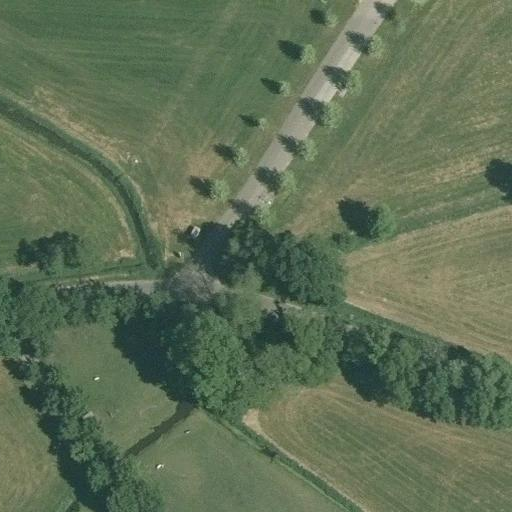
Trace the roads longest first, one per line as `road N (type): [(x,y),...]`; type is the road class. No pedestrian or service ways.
road 1 (unclassified): [(511,397),(249,303),(182,294)]
road 2 (unclassified): [(143,511),(0,321)]
road 3 (unclassified): [(0,310),(117,291),(182,294)]
